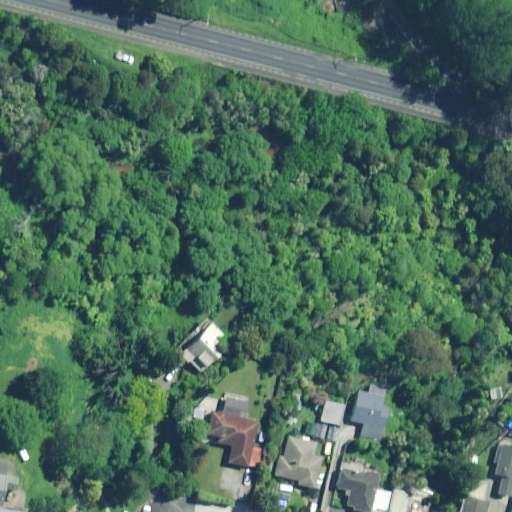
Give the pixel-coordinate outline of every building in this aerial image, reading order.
[(187,364),(189,362),(201,373),(230,343),(205,320),(176,350),(183,356),(181,358),(187,364)] [(385,389),(367,386),(365,394),(356,392),(351,423),(361,425),(359,437),(378,441),(384,408),(382,408),(385,389)] [(342,405),(322,402),(319,421),(338,425),(342,405)] [(260,449),(253,447),(254,440),(256,431),(258,423),(209,413),(205,435),(217,437),(216,443),(230,446),(227,462),(256,468),(260,449)] [(315,444),(287,437),(282,456),(278,455),(273,476),(298,481),(297,485),(314,489),(321,458),(312,456),(315,444)] [(511,487),(511,448),(498,446),(493,475),(498,476),(495,494),(510,497),(511,487)] [(370,511),(376,489),(379,476),(341,468),(336,489),(349,491),(346,509),(361,511),(370,511)] [(18,479),(0,476),(0,505),(9,507),(12,490),(17,490),(18,479)] [(485,511),(492,482),(467,477),(459,511),(485,511)] [(370,511),(403,511),(408,493),(394,490),(393,493),(389,492),(376,489),(370,511)]
